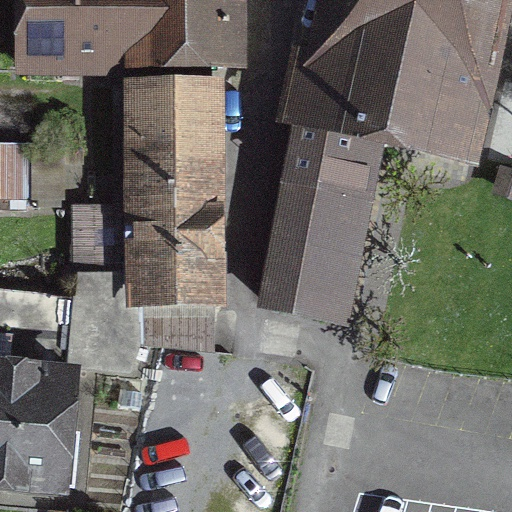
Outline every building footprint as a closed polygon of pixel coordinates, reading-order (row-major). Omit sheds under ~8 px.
[(82,73),(82,57),(232,58),(231,0),(25,0),(26,72),(82,73)] [(469,155),(501,0),(333,0),(321,56),(304,53),(292,112),(302,114),(265,303),(321,314),(357,130),(469,155)] [(137,208),(138,268),(138,274),(138,300),(212,299),(209,90),(136,90),(137,208)] [(0,143),(0,198),(33,199),(33,144),(0,143)] [(77,269),(138,268),(137,208),(76,209),(77,269)] [(139,343),(138,300),(138,274),(78,274),(76,298),(0,291),(0,469),(11,471),(9,490),(56,495),(70,358),(133,364),(139,343)]
